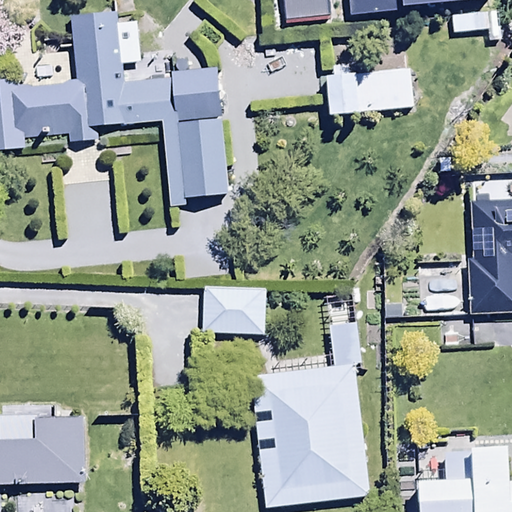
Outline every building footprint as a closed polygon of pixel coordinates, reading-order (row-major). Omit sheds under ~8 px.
[(345,0),(347,18),(488,3),(487,0),(345,0)] [(495,16),(451,19),(452,36),(486,33),(487,44),(500,43),(498,15),(511,14),(511,12),(511,2),(494,3),(495,16)] [(17,83),(0,83),(0,152),(27,151),(26,141),(64,139),(64,148),(97,146),(96,131),(123,129),(119,68),(139,67),(136,26),(118,27),(117,15),(70,19),(75,87),(18,91),(17,83)] [(324,79),(327,118),(413,111),(410,71),(348,76),(348,68),(330,69),(331,79),(324,79)] [(215,71),(168,75),(173,124),(219,120),(220,129),(235,128),(235,137),(268,134),(266,111),(219,115),(215,71)] [(511,203),(468,204),(470,263),(467,263),(468,316),(511,314),(511,203)] [(264,293),(203,290),(201,337),(262,339),(264,293)] [(250,379),(264,510),(368,499),(354,369),(360,368),(356,324),(328,327),(332,370),(250,379)] [(0,488),(83,487),(82,418),(33,419),(33,441),(0,441),(0,488)] [(443,484),(417,484),(416,511),(511,511),(511,483),(506,484),(506,448),(468,448),(468,454),(443,454),(443,484)]
